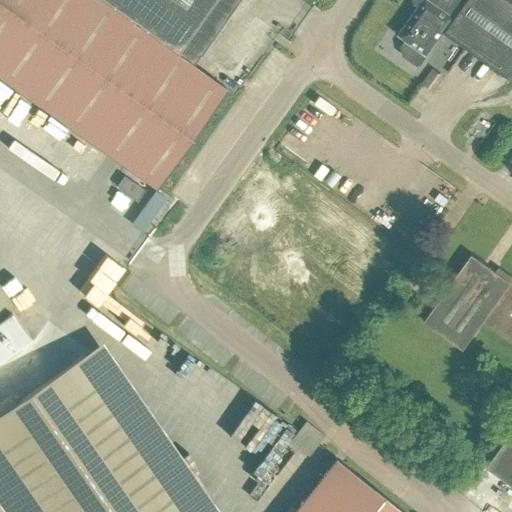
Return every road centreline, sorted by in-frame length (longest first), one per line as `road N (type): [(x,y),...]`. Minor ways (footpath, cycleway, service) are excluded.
road 1 (unclassified): [(511,190),(314,44)]
road 2 (unclassified): [(174,243),(314,44)]
